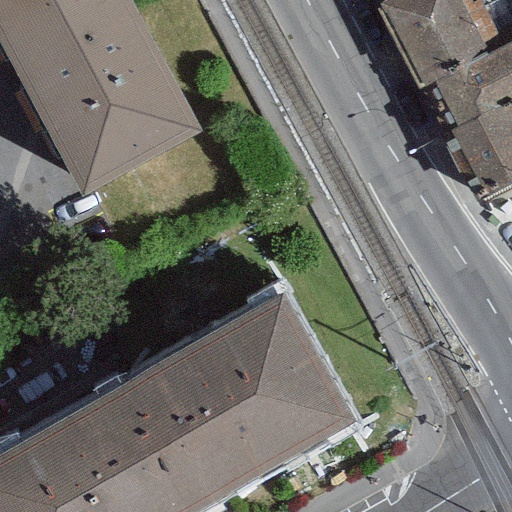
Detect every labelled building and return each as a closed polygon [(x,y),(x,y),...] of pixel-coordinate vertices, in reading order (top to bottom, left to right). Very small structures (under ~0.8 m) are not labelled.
[(0,0),(0,37),(96,219),(219,155),(136,0),(0,0)] [(477,0),(417,0),(403,9),(390,17),(442,103),(511,60),(511,56),(501,39),(507,36),(491,10),(486,13),(477,0)] [(398,0),(403,9),(417,0),(398,0)] [(511,60),(442,103),(466,142),(511,114),(511,60)] [(511,114),(466,142),(460,146),(500,213),(511,205),(511,114)] [(0,430),(0,511),(167,511),(371,401),(298,268),(0,430)]
